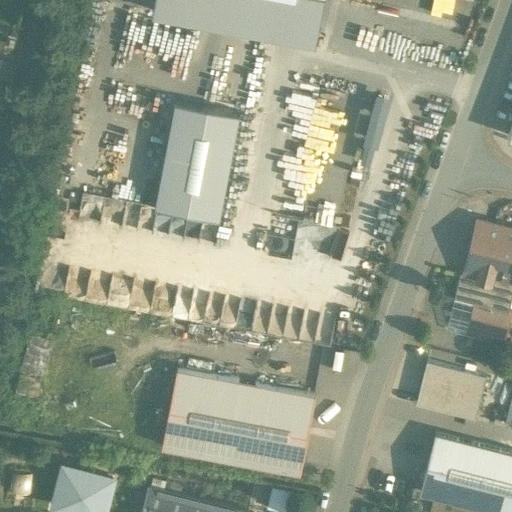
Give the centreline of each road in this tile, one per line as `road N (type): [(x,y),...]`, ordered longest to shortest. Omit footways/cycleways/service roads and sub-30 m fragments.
road 1 (unclassified): [(453,159),(338,511)]
road 2 (unclassified): [(511,0),(453,159)]
